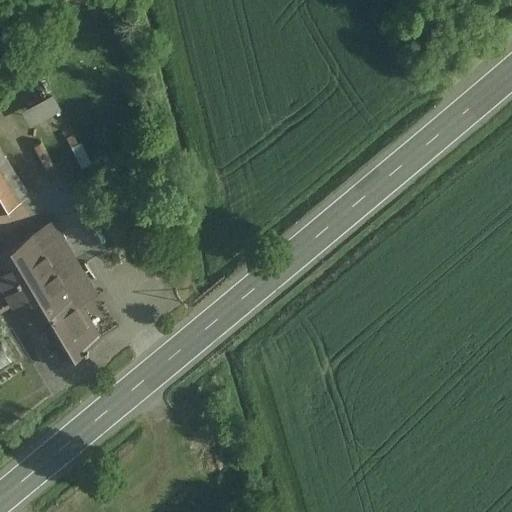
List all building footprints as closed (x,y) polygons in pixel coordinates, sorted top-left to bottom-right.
[(41,121),(73,103),(64,87),(32,105),(41,121)] [(0,168),(0,210),(19,201),(0,168)] [(51,223),(37,231),(67,282),(81,273),(51,223)] [(67,282),(37,231),(0,254),(0,278),(29,327),(77,297),(67,282)] [(81,273),(67,282),(77,297),(90,289),(81,273)] [(29,327),(28,327),(34,336),(30,338),(42,359),(47,356),(52,366),(100,337),(77,297),(29,327)] [(7,343),(0,346),(0,367),(15,360),(7,343)]
